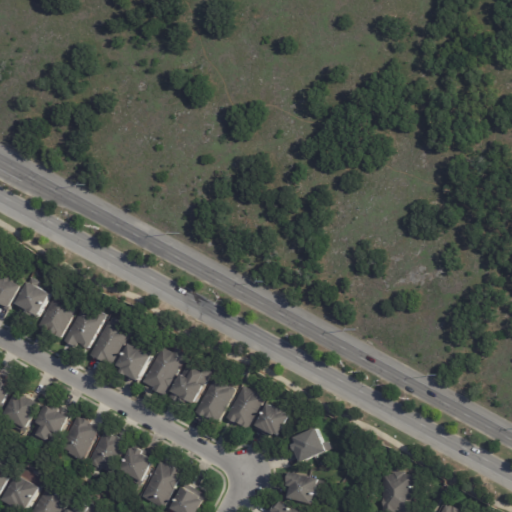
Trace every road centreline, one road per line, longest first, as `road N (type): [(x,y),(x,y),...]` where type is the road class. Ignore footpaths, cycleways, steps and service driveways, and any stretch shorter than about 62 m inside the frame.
road 1 (secondary): [(511,438),(0,158)]
road 2 (secondary): [(0,194),(511,473)]
road 3 (residential): [(245,470),(0,336)]
